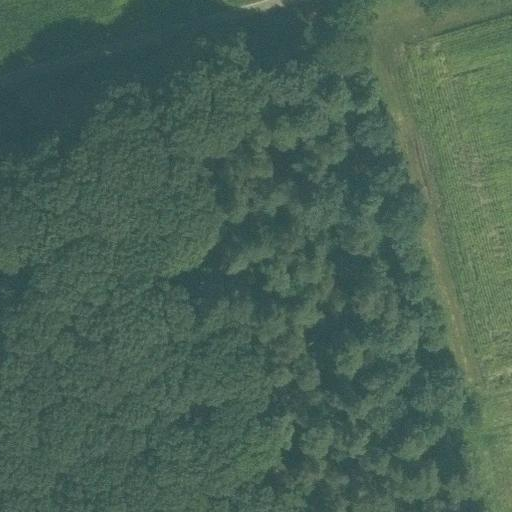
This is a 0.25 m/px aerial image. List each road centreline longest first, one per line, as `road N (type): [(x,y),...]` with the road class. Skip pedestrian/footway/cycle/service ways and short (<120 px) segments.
road 1 (track): [(333,0),(349,24),(486,511)]
road 2 (unclassified): [(300,0),(0,83)]
